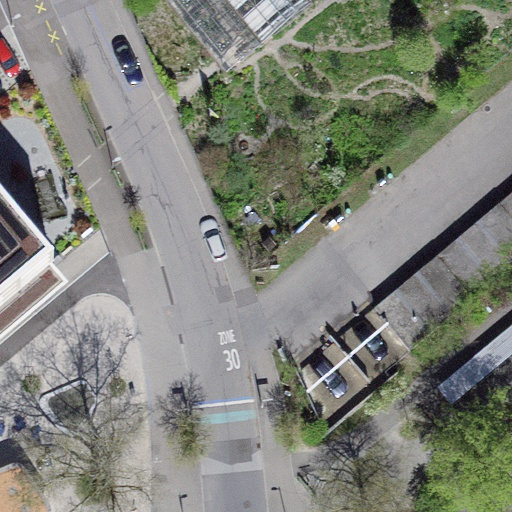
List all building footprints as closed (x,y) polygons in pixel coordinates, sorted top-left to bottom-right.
[(165,0),(227,76),(261,47),(222,0),(165,0)] [(312,5),(308,1),(307,0),(222,0),(261,47),(312,5)] [(511,198),(378,310),(412,352),(511,268),(511,198)] [(0,312),(54,267),(0,202),(0,312)] [(511,356),(511,325),(436,389),(451,407),(511,356)] [(12,463),(0,468),(0,511),(50,511),(51,509),(50,505),(24,466),(21,463),(17,462),(12,463)]
